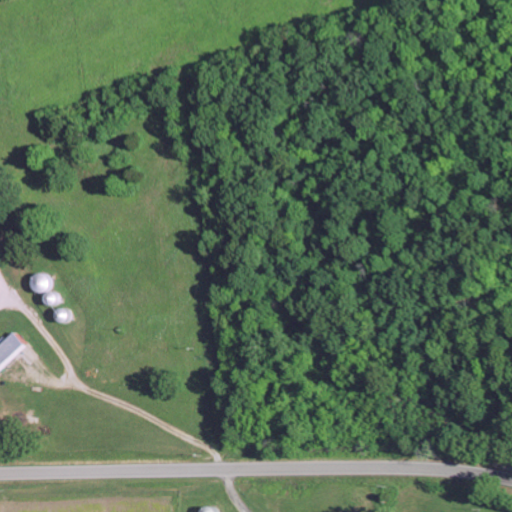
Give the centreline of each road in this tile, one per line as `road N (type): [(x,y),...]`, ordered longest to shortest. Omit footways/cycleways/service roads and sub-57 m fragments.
road 1 (secondary): [(511,481),(361,468),(0,472)]
road 2 (residential): [(229,469),(191,438),(79,385),(28,316),(0,306)]
